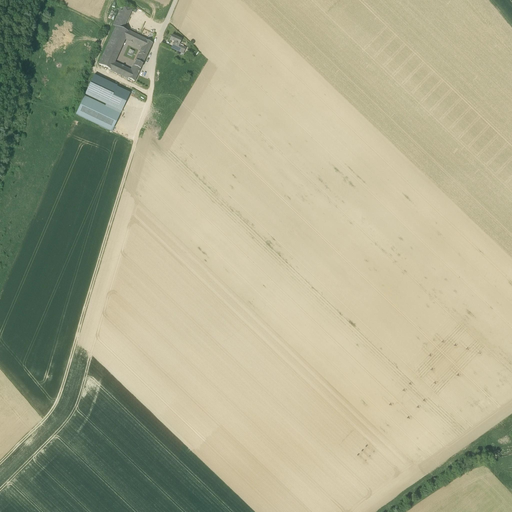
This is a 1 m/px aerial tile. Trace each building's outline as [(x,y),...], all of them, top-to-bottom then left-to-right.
[(117,27),(123,30),(132,10),(125,7),(122,11),(120,10),(113,25),(117,27)] [(141,38),(123,30),(117,27),(99,65),(134,81),(140,69),(134,66),(131,72),(113,63),(125,39),(138,45),(141,38)] [(181,40),(171,36),(169,40),(174,42),(171,48),(183,54),(186,48),(179,45),(181,40)] [(152,44),(141,38),(138,45),(143,47),(134,66),(140,69),(152,44)] [(94,76),(85,95),(108,106),(116,87),(94,76)] [(116,87),(108,106),(120,111),(128,92),(116,87)] [(84,96),(76,115),(112,132),(121,113),(84,96)]
